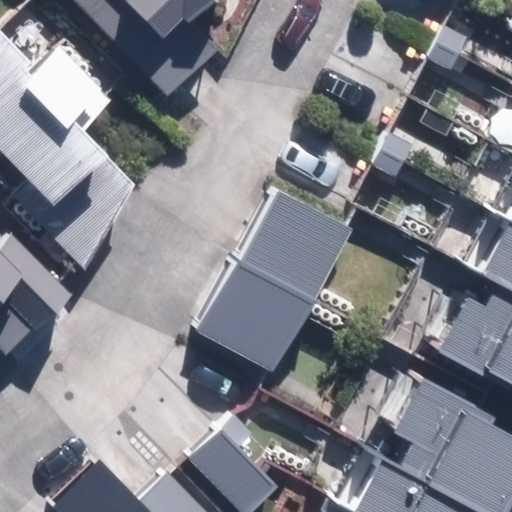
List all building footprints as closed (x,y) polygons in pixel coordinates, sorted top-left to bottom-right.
[(188,0),(70,0),(157,90),(208,42),(177,11),(188,0)] [(432,62),(359,20),(318,79),(387,127),(432,62)] [(6,188),(82,263),(121,174),(75,129),(116,88),(64,38),(56,46),(31,21),(13,40),(0,26),(0,150),(22,172),(6,188)] [(511,144),(411,333),(511,387),(511,144)] [(269,365),(342,228),(264,187),(192,324),(269,365)] [(0,218),(0,353),(67,290),(0,218)] [(493,511),(511,474),(511,422),(398,366),(324,511),(493,511)] [(239,511),(267,482),(211,427),(182,456),(239,511)] [(87,446),(38,491),(57,511),(204,511),(161,466),(131,493),(87,446)]
